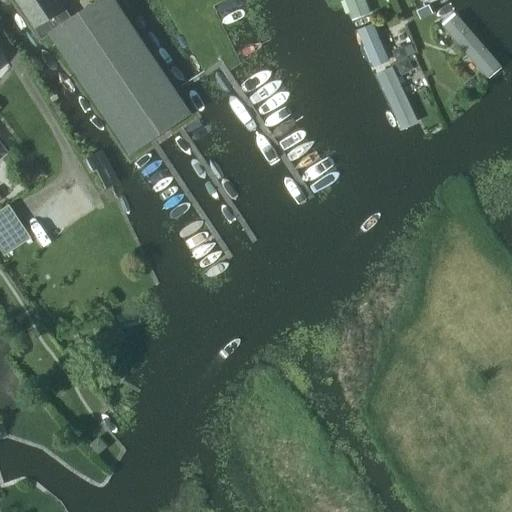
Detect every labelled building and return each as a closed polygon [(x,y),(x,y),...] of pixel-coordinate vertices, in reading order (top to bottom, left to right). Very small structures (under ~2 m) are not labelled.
[(95,0),(70,17),(59,0),(17,0),(44,38),(51,33),(132,153),(192,113),(116,0),(95,0)] [(353,22),(371,15),(365,0),(342,0),(346,14),(350,16),(353,22)] [(459,19),(446,30),(487,76),(500,65),(459,19)] [(381,72),(393,66),(377,31),(365,36),(367,41),(366,41),(379,69),(379,68),(381,72)] [(396,63),(407,58),(402,48),(392,53),(396,63)] [(401,77),(413,71),(407,60),(396,65),(401,77)] [(403,127),(418,119),(398,77),(381,85),(399,125),(402,124),(403,127)] [(470,95),(479,88),(472,79),(464,86),(470,95)] [(0,141),(0,158),(8,152),(0,141)] [(0,204),(0,247),(5,254),(30,237),(9,205),(3,209),(0,204)]
